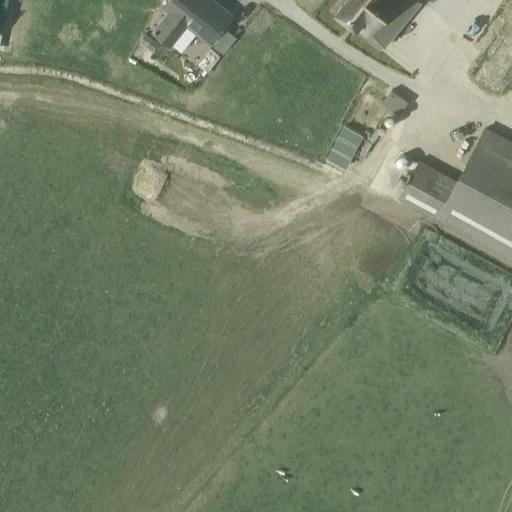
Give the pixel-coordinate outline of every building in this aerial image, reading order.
[(152,33),(168,46),(184,25),(207,44),(230,16),(213,3),(211,5),(204,0),(166,0),(161,6),(168,12),(152,33)] [(344,0),(336,10),(356,26),(357,25),(370,35),(397,0),(344,0)] [(468,0),(457,19),(477,32),(496,0),(468,0)] [(383,104),(399,115),(409,102),(392,90),(383,104)] [(397,199),(511,259),(511,142),(484,128),(456,180),(419,160),(397,199)]
